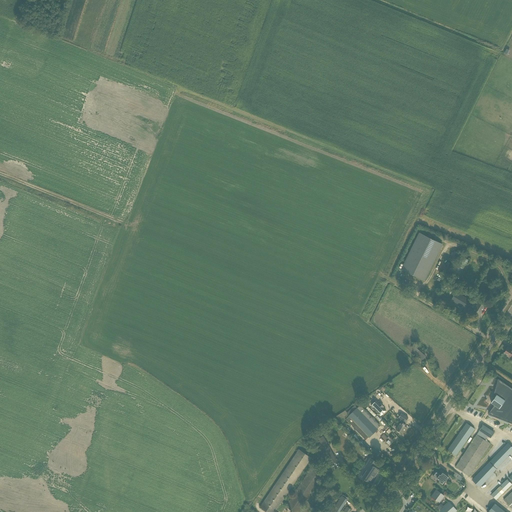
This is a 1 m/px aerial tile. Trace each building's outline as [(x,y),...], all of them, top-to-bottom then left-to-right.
[(401,269),(425,281),(443,244),(419,233),(401,269)] [(461,272),(470,260),(465,256),(456,269),(461,272)] [(474,293),(461,285),(458,290),(472,298),(474,293)] [(479,301),(477,305),(457,293),(452,300),(465,308),(463,310),(467,312),(470,306),(481,312),(485,305),(479,301)] [(423,359),(426,356),(413,345),(411,349),(423,359)] [(495,406),(489,414),(511,422),(511,388),(498,379),(499,380),(495,393),(497,394),(491,403),(495,406)] [(395,410),(399,406),(392,399),(388,403),(395,410)] [(376,401),(371,405),(381,415),(386,411),(383,407),(380,403),(379,404),(376,401)] [(345,410),(334,418),(339,423),(341,421),(340,420),(344,419),(345,420),(346,419),(360,433),(366,440),(369,437),(378,429),(377,429),(380,426),(360,405),(357,408),(355,405),(347,412),(345,410)] [(400,422),(395,429),(402,433),(406,427),(403,425),(405,421),(408,418),(401,413),(399,417),(403,419),(400,423),(400,422)] [(474,429),(466,423),(448,450),(456,455),(474,429)] [(488,436),(491,438),(494,432),(483,425),(456,467),(469,476),(490,444),(485,440),(488,436)] [(337,461),(323,436),(314,441),(328,466),(337,461)] [(360,439),(359,440),(365,447),(367,448),(369,447),(367,445),(360,439)] [(511,451),(511,447),(508,443),(473,480),(480,486),(496,469),(496,468),(511,451)] [(275,511),(312,458),(299,449),(260,507),(266,511),(275,511)] [(366,469),(361,476),(363,478),(366,480),(370,482),(375,474),(376,474),(379,469),(375,467),(378,463),(374,460),(371,458),(368,463),(370,464),(367,469),(366,469)] [(285,507),(293,511),(299,511),(327,471),(314,463),(285,507)] [(440,474),(436,472),(433,476),(436,479),(437,478),(440,480),(439,481),(443,484),(448,477),(445,474),(443,472),(441,475),(440,474)] [(462,478),(456,473),(453,476),(460,481),(462,478)] [(492,494),(496,499),(511,484),(507,479),(492,494)] [(327,487),(314,508),(320,511),(322,511),(323,511),(334,495),(332,493),(333,491),(327,487)] [(445,496),(436,489),(431,496),(440,503),(445,496)] [(341,509),(347,499),(348,498),(343,495),(342,496),(333,509),(338,511),(341,509)] [(454,511),(456,511),(449,502),(440,510),(441,511),(454,511)]
